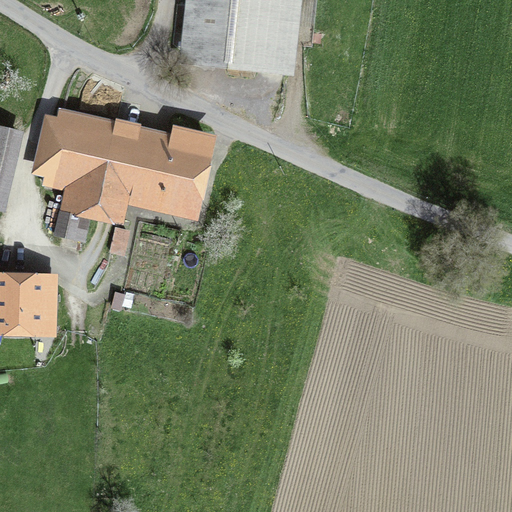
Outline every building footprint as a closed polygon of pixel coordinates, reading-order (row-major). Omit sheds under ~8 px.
[(206,0),(200,59),(287,68),(294,0),(206,0)] [(46,178),(71,183),(59,235),(83,241),(90,212),(118,218),(125,189),(175,200),(172,212),(188,216),(206,137),(176,131),(174,140),(138,131),(138,129),(61,111),(46,178)] [(0,198),(16,131),(0,127),(0,198)] [(112,251),(121,254),(126,231),(117,229),(112,251)] [(0,325),(54,327),(56,276),(0,274),(0,325)] [(122,295),(118,311),(141,316),(144,301),(122,295)]
